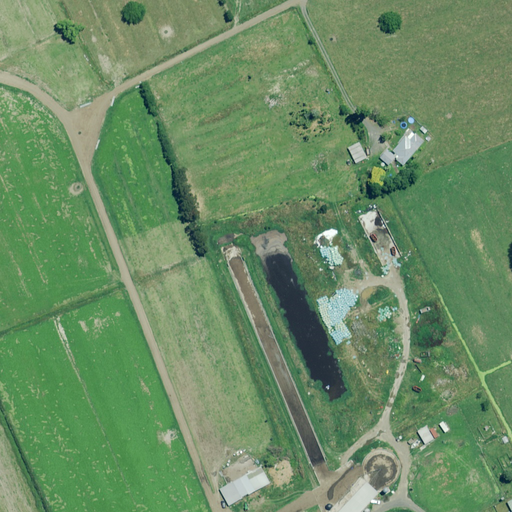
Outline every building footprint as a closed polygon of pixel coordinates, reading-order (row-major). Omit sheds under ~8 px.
[(425,141),(416,133),(416,134),(413,132),(408,137),(406,136),(392,152),(388,149),(380,157),(389,165),(396,158),(404,165),(425,141)] [(367,158),(360,142),(349,148),(357,163),(367,158)] [(435,439),(427,426),(419,431),(426,444),(435,439)] [(271,483),(262,467),(220,489),(229,506),(271,483)] [(361,511),(379,493),(367,482),(339,511),(361,511)]
